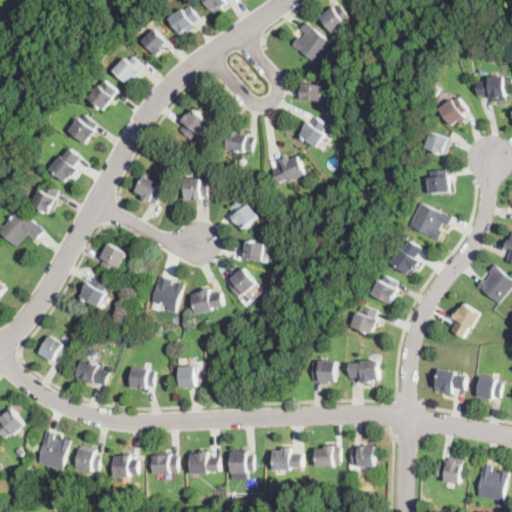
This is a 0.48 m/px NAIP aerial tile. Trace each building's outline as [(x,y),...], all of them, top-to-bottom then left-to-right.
[(227,0),(229,3),(223,7),(222,6),(219,8),(217,7),(213,10),(205,0),(227,0)] [(344,7),(346,10),(352,16),(346,21),(347,23),(335,33),(320,16),(333,5),(337,9),(342,4),(344,7)] [(185,32),(182,34),(172,17),(193,5),(201,19),(195,23),(197,25),(185,32)] [(329,39),(331,40),(333,42),(317,63),(293,45),(299,37),(302,39),(307,33),(303,30),(308,23),(329,39)] [(169,42),(165,45),(162,48),(165,51),(159,56),(148,44),(146,46),(144,43),(147,40),(146,39),(154,32),(157,28),(169,41),(169,42)] [(138,59),(140,61),(146,66),(141,71),(143,72),(137,78),(137,77),(130,84),(128,82),(116,70),(129,57),(132,60),(135,56),(138,59)] [(507,95),(507,99),(507,100),(492,101),(492,95),(480,96),(479,82),(491,81),(491,77),(506,76),(507,95)] [(108,80),(116,86),(121,91),(105,110),(91,97),(102,84),(103,85),(108,80)] [(326,85),(324,101),(304,99),(305,83),(326,85)] [(443,88),(440,95),(434,92),(438,85),(443,88)] [(462,98),(464,101),(470,110),(465,113),(467,116),(453,125),(441,109),(455,99),(457,101),(461,97),(462,98)] [(202,115),(211,122),(200,135),(197,133),(192,139),(181,129),(187,123),(182,119),(187,113),(189,115),(195,109),(202,115)] [(90,116),(95,120),(102,126),(88,143),(75,132),(72,129),(81,118),(83,119),(87,113),(90,116)] [(325,121),(328,123),(330,125),(325,132),(327,134),(319,147),(302,135),(306,129),(305,129),(310,121),(313,123),(317,116),(325,121)] [(250,133),(250,134),(250,135),(258,137),(254,153),(237,148),(236,151),(228,149),(233,132),(241,134),(242,131),(250,133)] [(448,145),(445,153),(428,148),(434,132),(451,137),(448,145)] [(72,148),(83,157),(76,166),(81,170),(75,176),(74,175),(71,178),(70,177),(66,182),(52,170),(52,169),(63,155),(65,156),(72,148)] [(301,157),(305,167),(308,174),(292,180),(291,179),(280,183),(275,172),(274,170),(285,166),(283,160),(290,157),(291,159),(300,156),(301,157)] [(448,175),(452,175),(453,192),(432,193),(431,177),(433,177),(432,170),(447,169),(448,175)] [(165,192),(162,197),(158,205),(145,197),(146,195),(137,191),(146,175),(161,184),(160,187),(166,191),(165,192)] [(203,178),(203,181),(209,181),(209,199),(187,199),(187,178),(203,178)] [(53,213),(53,214),(34,204),(46,182),(61,191),(57,197),(61,199),(53,213)] [(246,203),(248,206),(251,204),(261,216),(245,229),(240,223),(239,224),(238,222),(234,217),(236,215),(231,207),(242,199),(246,203)] [(453,221),(451,224),(450,226),(444,223),(441,229),(445,231),(441,240),(413,226),(424,202),(454,217),(453,221)] [(37,222),(44,228),(46,230),(37,241),(30,234),(18,247),(0,229),(0,227),(3,224),(5,226),(22,208),(37,222)] [(425,249),(422,253),(418,258),(423,261),(418,268),(417,267),(415,270),(413,269),(410,274),(394,263),(404,249),(407,250),(414,240),(425,247),(425,249)] [(266,251),(265,260),(243,257),(243,255),(245,241),(267,243),(266,251)] [(124,262),(122,267),(120,266),(117,272),(103,265),(106,259),(101,256),(104,251),(108,242),(129,252),(124,262)] [(511,277),(511,290),(500,304),(479,286),(485,279),(487,280),(493,273),(491,272),(497,265),(511,277)] [(251,274),(253,276),(259,284),(247,294),(245,292),(240,296),(230,284),(235,280),(233,278),(246,268),(251,274)] [(175,285),(176,285),(177,281),(186,284),(177,312),(168,309),(169,307),(154,301),(162,275),(174,279),(173,284),(175,285)] [(389,275),(401,281),(397,288),(401,290),(394,304),(375,294),(383,279),(385,280),(388,275),(389,275)] [(109,283),(106,289),(105,291),(109,293),(101,306),(83,296),(89,285),(90,283),(92,284),(97,276),(109,283)] [(0,278),(9,287),(0,296),(0,278)] [(213,292),(213,294),(224,291),(226,305),(214,308),(215,310),(198,314),(193,292),(212,289),(213,292)] [(475,308),(476,308),(484,313),(475,328),(472,327),(466,338),(454,331),(460,320),(456,318),(463,307),(464,308),(467,303),(475,308)] [(379,311),(377,318),(381,319),(378,327),(377,327),(374,334),(355,327),(356,321),(360,312),(364,313),(367,304),(380,309),(379,311)] [(66,357),(64,360),(62,362),(57,359),(55,361),(42,353),(53,335),(66,344),(65,346),(70,349),(66,357)] [(109,381),(109,382),(108,385),(96,381),(95,384),(78,378),(84,358),(102,364),(101,367),(112,371),(109,381)] [(382,361),(382,368),(381,380),(376,380),(376,381),(372,381),(372,383),(363,383),(364,378),(352,377),(353,365),(353,363),(363,363),(364,360),(382,361)] [(338,361),(338,382),(330,382),(330,384),(323,384),(323,381),(321,381),(321,379),(315,379),(315,363),(322,363),(322,361),(338,361)] [(183,387),(182,366),(198,365),(199,386),(183,387)] [(156,385),(156,386),(150,386),(149,388),(133,387),(134,386),(136,366),(152,368),(151,371),(158,371),(156,385)] [(468,386),(467,389),(467,390),(457,388),(456,393),(438,390),(441,368),(458,371),(458,374),(470,376),(468,386)] [(503,394),(503,396),(502,397),(496,396),(495,399),(479,396),(483,376),(499,379),(499,381),(505,383),(503,394)] [(19,414),(28,424),(16,435),(14,432),(8,437),(0,429),(0,425),(3,422),(1,419),(7,413),(8,414),(14,409),(19,414)] [(61,440),(62,441),(63,437),(73,440),(65,469),(40,463),(48,430),(57,432),(55,439),(61,440)] [(26,451),(23,454),(17,449),(21,445),(26,451)] [(336,445),(336,448),(341,448),(341,451),(343,451),(343,463),(335,463),(335,466),(318,466),(318,448),(328,448),(328,445),(336,445)] [(377,445),(377,448),(377,466),(361,466),(361,464),(354,464),(354,448),(359,448),(360,445),(377,445)] [(293,451),(293,455),(306,455),(306,467),(294,467),(294,470),(276,470),(276,453),(276,450),(285,450),(285,447),(293,447),(293,451)] [(102,465),(101,471),(79,468),(81,455),(82,448),(98,450),(98,454),(103,455),(102,465)] [(211,456),(211,457),(222,457),(223,470),(211,471),(211,473),(193,474),(193,454),(198,454),(198,453),(203,453),(203,451),(210,450),(211,456)] [(257,462),(257,472),(233,472),(234,452),(257,452),(257,462)] [(133,455),(133,459),(142,459),(141,474),(132,473),(132,477),(116,476),(117,456),(123,456),(123,455),(133,455)] [(175,455),(175,456),(181,456),(181,473),(156,474),(155,455),(175,455)] [(466,463),(462,484),(447,481),(447,477),(438,476),(441,462),(449,463),(449,460),(466,463)] [(501,472),(502,468),(511,470),(505,501),(479,496),(486,463),(495,464),(493,471),(501,472)]
